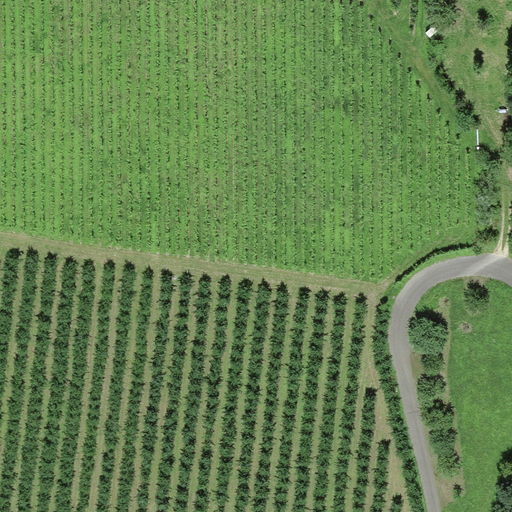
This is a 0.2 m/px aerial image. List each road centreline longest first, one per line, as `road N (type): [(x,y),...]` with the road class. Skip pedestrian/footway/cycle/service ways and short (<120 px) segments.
road 1 (track): [(0,236),(402,305)]
road 2 (track): [(402,305),(398,364),(430,511)]
road 3 (track): [(511,279),(479,270),(440,275),(402,305)]
